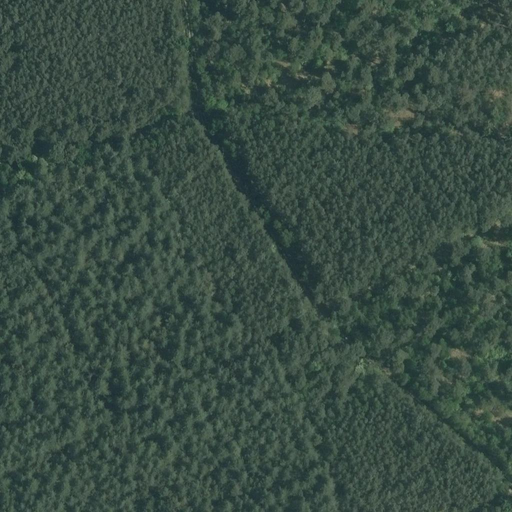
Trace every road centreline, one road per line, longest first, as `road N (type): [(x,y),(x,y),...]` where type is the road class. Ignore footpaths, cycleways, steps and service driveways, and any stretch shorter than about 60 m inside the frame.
road 1 (track): [(511,480),(320,312),(203,116),(187,0)]
road 2 (track): [(176,0),(192,118),(316,323)]
road 3 (track): [(511,149),(459,135),(379,141),(203,116)]
road 4 (track): [(316,323),(511,495)]
road 5 (track): [(323,316),(511,217)]
